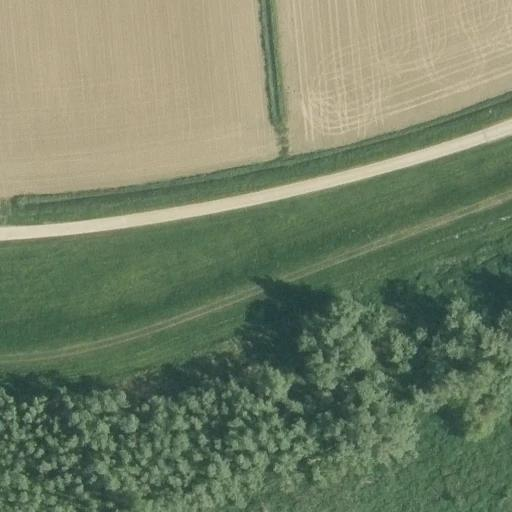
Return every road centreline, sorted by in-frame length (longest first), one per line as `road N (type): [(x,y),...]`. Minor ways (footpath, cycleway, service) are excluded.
road 1 (track): [(511,194),(241,299),(0,363)]
road 2 (unclassified): [(0,233),(157,225),(456,153),(511,132)]
